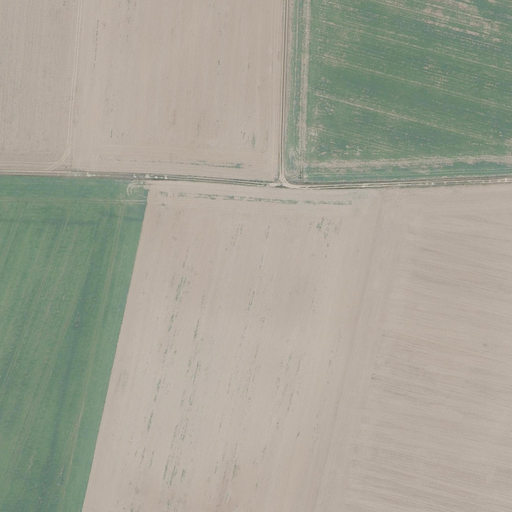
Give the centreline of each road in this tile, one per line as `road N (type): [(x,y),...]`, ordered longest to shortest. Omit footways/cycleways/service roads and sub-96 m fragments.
road 1 (track): [(511,181),(280,186),(0,173)]
road 2 (track): [(286,0),(280,186)]
